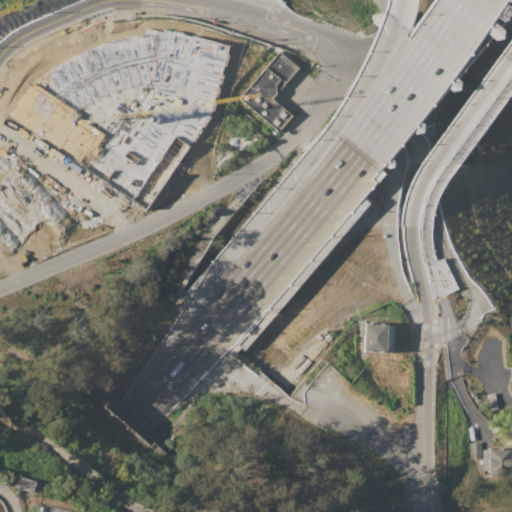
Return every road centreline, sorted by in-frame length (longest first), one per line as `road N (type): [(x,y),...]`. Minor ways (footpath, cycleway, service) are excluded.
road 1 (motorway): [(124,421),(359,150)]
road 2 (motorway): [(463,0),(369,133),(251,276)]
road 3 (motorway): [(402,0),(386,47),(275,217),(251,276)]
road 4 (tertiary): [(236,15),(188,1),(92,2),(16,35),(0,53)]
road 5 (residential): [(203,194),(292,137),(362,58)]
road 6 (motorway): [(407,227),(422,176),(511,52)]
road 7 (motorway): [(359,150),(486,0)]
road 8 (motorway): [(251,276),(121,418)]
road 9 (residential): [(0,422),(142,511)]
road 10 (tertiary): [(426,511),(428,344)]
road 11 (tertiary): [(236,15),(362,58)]
